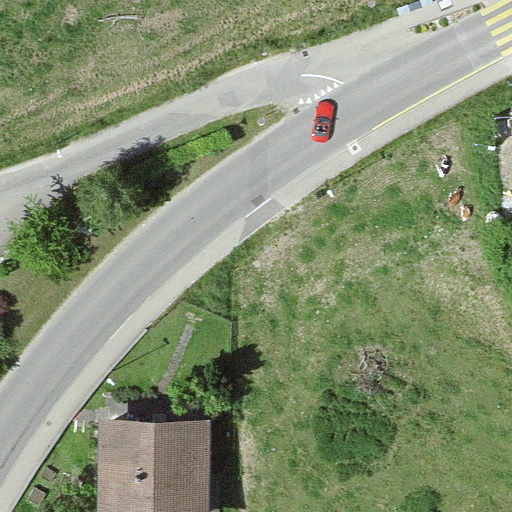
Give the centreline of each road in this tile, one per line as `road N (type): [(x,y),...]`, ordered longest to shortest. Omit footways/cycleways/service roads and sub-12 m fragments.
road 1 (unclassified): [(374,100),(293,144),(102,301),(0,438)]
road 2 (residential): [(374,100),(330,76),(280,77),(0,190)]
road 3 (unclassified): [(511,24),(374,100)]
